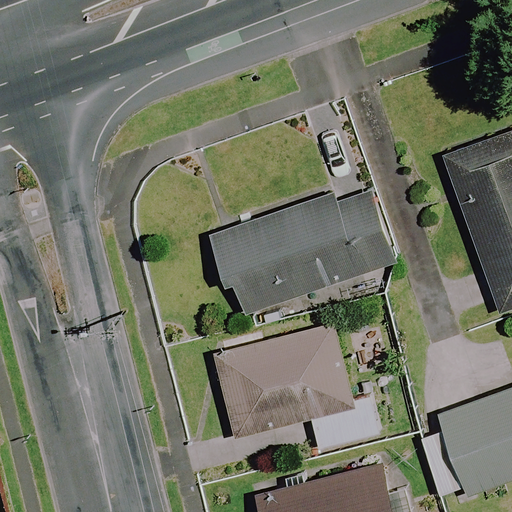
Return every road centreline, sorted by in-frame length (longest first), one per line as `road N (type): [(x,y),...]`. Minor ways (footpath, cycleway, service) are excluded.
road 1 (residential): [(3,99),(112,511)]
road 2 (secondary): [(264,0),(3,99)]
